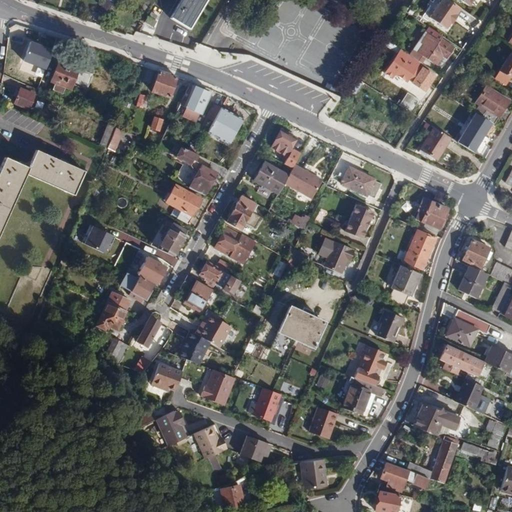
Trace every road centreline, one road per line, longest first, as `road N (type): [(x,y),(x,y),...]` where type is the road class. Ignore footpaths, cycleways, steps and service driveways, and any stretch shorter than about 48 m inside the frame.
road 1 (residential): [(5,5),(275,103)]
road 2 (residential): [(376,444),(414,370),(448,246),(474,198)]
road 3 (residential): [(265,339),(293,293),(344,292),(354,284),(406,165)]
road 4 (residential): [(160,307),(275,103)]
road 5 (residential): [(376,444),(312,452),(180,402)]
road 6 (residential): [(496,0),(392,161)]
road 7 (residential): [(275,103),(392,161)]
